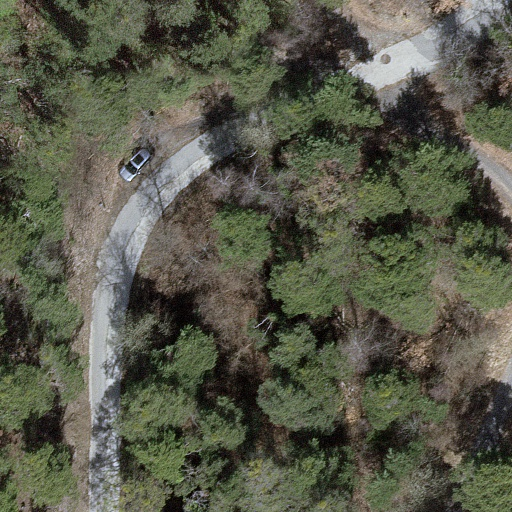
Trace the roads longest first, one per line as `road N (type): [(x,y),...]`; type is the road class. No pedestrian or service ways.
road 1 (residential): [(495,0),(441,42),(229,138),(177,172),(133,225),(104,330),(99,511)]
road 2 (track): [(332,0),(372,49),(406,115),(511,189)]
road 3 (track): [(511,378),(451,511)]
